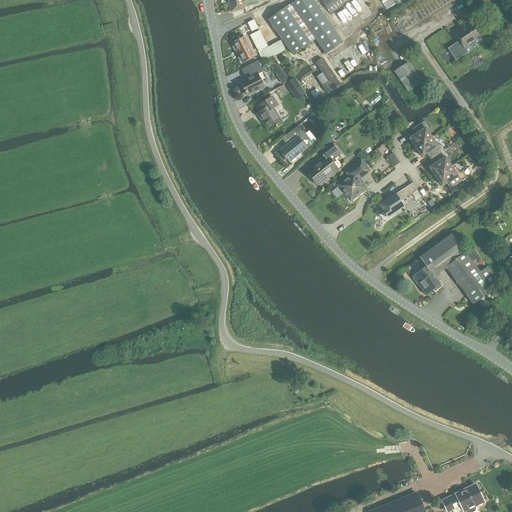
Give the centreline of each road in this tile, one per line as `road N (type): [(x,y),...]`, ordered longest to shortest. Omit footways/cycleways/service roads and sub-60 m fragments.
road 1 (unclassified): [(511,461),(304,362),(230,345),(219,317),(224,277),(152,144),(127,0)]
road 2 (residential): [(369,279),(495,180),(490,146),(418,36)]
road 3 (unclassified): [(324,237),(243,137),(220,74),(207,0)]
road 4 (unclassified): [(511,371),(369,279)]
